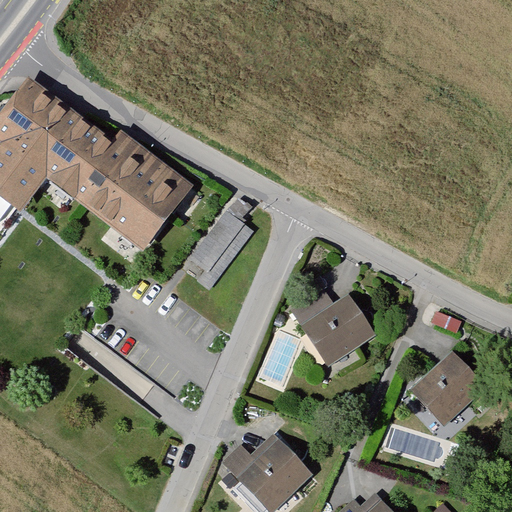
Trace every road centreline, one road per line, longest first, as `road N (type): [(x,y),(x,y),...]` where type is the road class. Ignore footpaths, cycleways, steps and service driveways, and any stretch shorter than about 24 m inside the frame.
road 1 (residential): [(13,35),(103,100),(302,208)]
road 2 (residential): [(302,208),(171,511)]
road 3 (residential): [(302,208),(511,320)]
